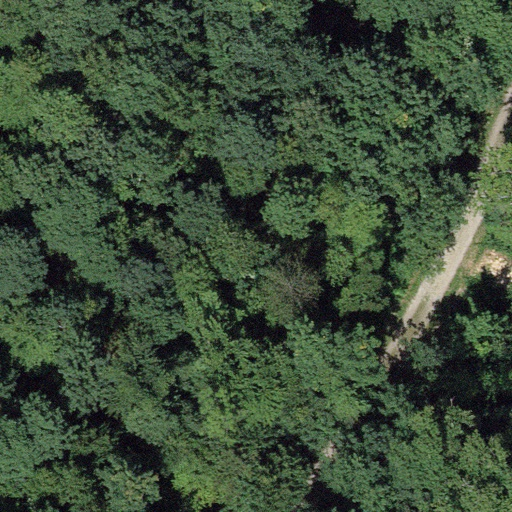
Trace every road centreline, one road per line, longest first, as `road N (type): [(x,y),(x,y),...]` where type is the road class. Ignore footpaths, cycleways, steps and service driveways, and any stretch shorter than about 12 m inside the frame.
road 1 (track): [(511,145),(419,327),(296,511)]
road 2 (track): [(270,0),(502,170)]
